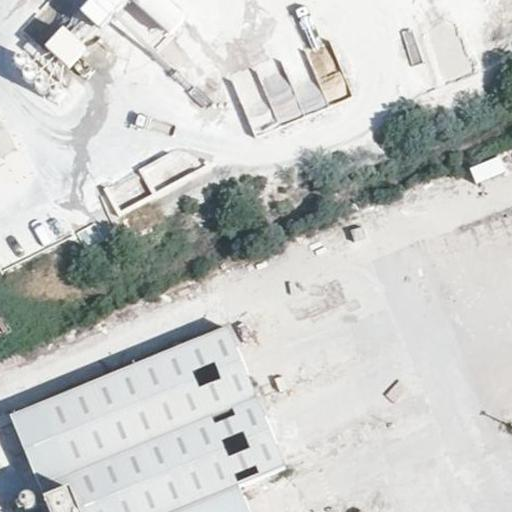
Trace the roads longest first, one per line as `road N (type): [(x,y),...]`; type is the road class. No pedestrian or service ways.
road 1 (unknown): [(0,409),(369,251),(424,350)]
road 2 (unknown): [(501,511),(424,350)]
